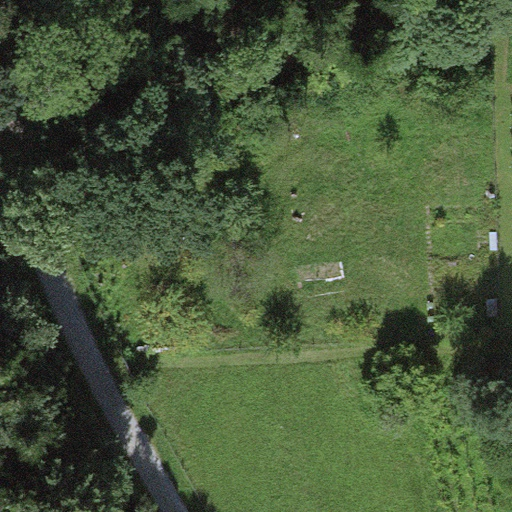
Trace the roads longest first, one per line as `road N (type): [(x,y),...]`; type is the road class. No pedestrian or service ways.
road 1 (track): [(0,149),(47,277),(179,511)]
road 2 (track): [(9,0),(0,141)]
